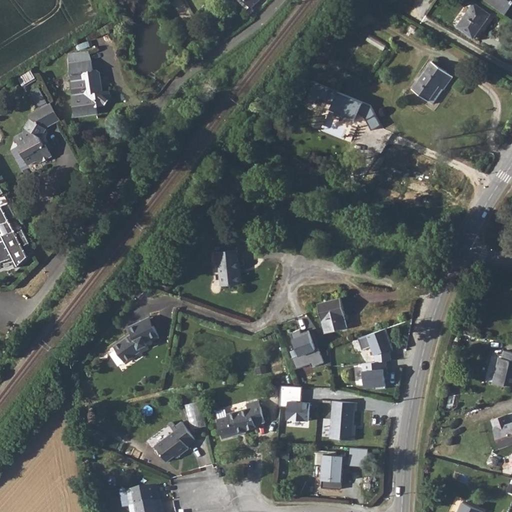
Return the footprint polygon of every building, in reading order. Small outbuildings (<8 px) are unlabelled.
[(238,0),(247,10),(251,6),(251,7),(259,0),(238,0)] [(482,35),(498,12),(481,0),(465,22),(482,35)] [(511,0),(503,0),(500,5),(510,12),(511,8),(511,0)] [(448,84),(453,88),(462,75),(440,60),(421,89),(437,99),(448,84)] [(95,72),(94,62),(71,64),(74,83),(78,120),(98,117),(98,111),(107,110),(111,104),(110,95),(106,95),(104,76),(99,73),(95,72)] [(370,105),(309,77),(300,98),(319,106),(321,102),(328,105),(326,110),(355,122),(358,114),(364,116),(371,131),(381,127),(370,105)] [(38,107),(48,104),(42,86),(32,89),(38,107)] [(32,120),(23,131),(25,133),(14,140),(19,149),(17,150),(30,168),(38,164),(41,165),(55,157),(48,147),(44,148),(40,141),(46,130),(45,130),(61,121),(51,105),(30,117),(32,120)] [(10,218),(15,215),(9,203),(3,206),(10,218)] [(2,206),(0,206),(0,233),(1,235),(2,234),(5,239),(0,240),(0,262),(14,257),(18,265),(28,256),(23,246),(30,242),(23,229),(16,233),(2,206)] [(240,273),(237,250),(215,252),(216,263),(219,262),(221,286),(242,284),(241,273),(240,273)] [(345,315),(341,298),(318,304),(322,320),(323,320),(326,333),(348,328),(345,315)] [(165,331),(159,320),(154,323),(150,314),(135,322),(138,329),(120,341),(124,347),(131,356),(139,351),(146,345),(145,343),(153,340),(151,337),(157,334),(158,335),(165,331)] [(292,357),(296,368),(311,363),(312,366),(324,361),(319,347),(316,348),(309,329),(301,332),(300,329),(291,332),(299,354),(292,357)] [(385,329),(358,339),(361,349),(370,346),(372,355),(375,355),(375,362),(387,361),(393,360),(392,350),(385,329)] [(511,351),(505,350),(503,358),(500,357),(494,383),(505,386),(507,384),(511,385),(511,351)] [(389,386),(387,361),(375,362),(371,362),(372,370),(362,371),(363,388),(389,386)] [(301,386),(280,385),(279,407),(286,407),(286,420),(309,421),(309,402),(300,402),(301,386)] [(265,415),(259,393),(246,396),(247,400),(226,406),(226,409),(217,412),(223,434),(241,428),(240,426),(257,421),(256,418),(265,415)] [(357,403),(357,395),(333,393),(330,431),(351,433),(354,403),(357,403)] [(201,400),(187,403),(192,428),(207,425),(201,400)] [(186,438),(193,431),(180,413),(171,420),(175,425),(155,440),(166,455),(175,448),(177,451),(189,441),(186,438)] [(511,422),(510,423),(507,414),(492,420),(495,428),(494,429),(500,448),(511,443),(511,422)] [(347,461),(347,451),(317,448),(316,459),(324,460),(322,483),(342,484),(345,460),(347,461)] [(127,483),(130,498),(158,495),(155,478),(127,483)] [(164,506),(162,495),(158,495),(130,498),(132,511),(135,510),(135,511),(158,511),(158,506),(164,506)]
